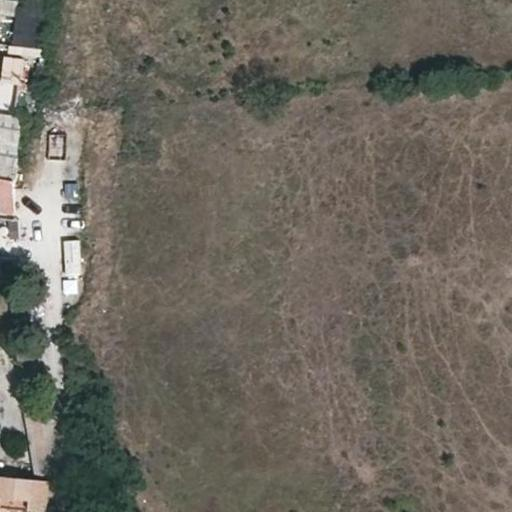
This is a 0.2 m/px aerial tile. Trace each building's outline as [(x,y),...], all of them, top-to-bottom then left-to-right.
[(12,42),(38,43),(40,11),(14,10),(12,42)] [(4,52),(0,72),(0,77),(21,82),(26,57),(4,52)] [(17,331),(36,328),(29,288),(10,291),(17,331)] [(37,358),(33,340),(17,343),(20,361),(37,358)] [(49,407),(23,412),(35,480),(61,482),(49,407)] [(0,507),(43,511),(66,511),(61,482),(35,480),(0,476),(0,507)]
